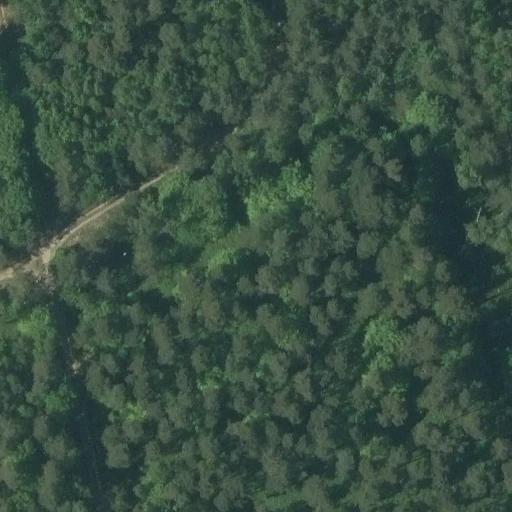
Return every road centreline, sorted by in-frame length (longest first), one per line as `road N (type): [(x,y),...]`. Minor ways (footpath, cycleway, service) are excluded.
road 1 (track): [(274,0),(271,80),(256,115),(43,248),(0,25)]
road 2 (track): [(43,248),(94,511)]
